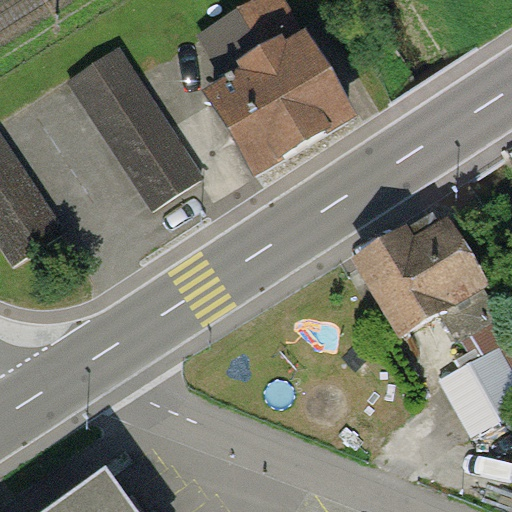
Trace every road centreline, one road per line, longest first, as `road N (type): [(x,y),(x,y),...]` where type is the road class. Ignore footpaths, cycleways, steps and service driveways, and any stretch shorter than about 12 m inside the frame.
road 1 (residential): [(101,357),(511,91)]
road 2 (residential): [(426,511),(125,392),(101,357)]
